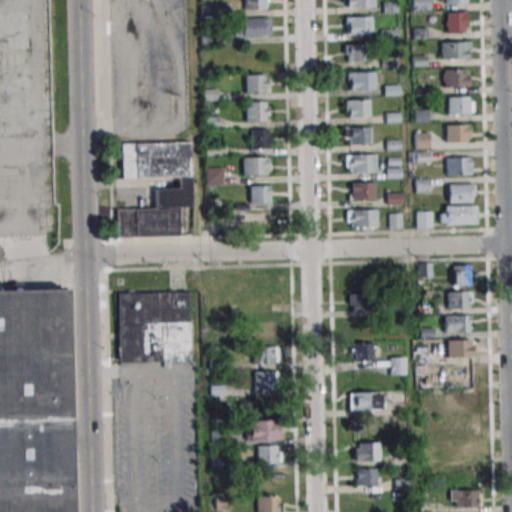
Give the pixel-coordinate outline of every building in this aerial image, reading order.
[(266,0),(243,0),(243,9),(267,9),(266,0)] [(430,0),(411,0),(411,10),(430,10),(430,0)] [(468,12),(445,12),(445,32),(468,32),(468,12)] [(372,16),(345,16),(345,34),(372,34),(372,16)] [(270,18),(235,18),(236,37),(270,36),(270,18)] [(440,42),(440,59),(467,59),(467,42),(440,42)] [(363,45),(342,45),(342,61),(363,61),(363,45)] [(468,69),(441,69),(441,86),(468,86),(468,69)] [(346,72),(346,89),(374,89),(374,72),(346,72)] [(244,93),(268,93),(268,75),(244,75),(244,93)] [(446,97),(446,113),(471,113),(471,97),(446,97)] [(369,117),(369,100),(344,100),(344,117),(369,117)] [(268,102),(245,102),(245,122),(268,122),(268,102)] [(413,122),(429,122),(429,110),(413,110),(413,122)] [(444,125),(444,142),(469,142),(469,125),(444,125)] [(343,145),(370,145),(370,127),(343,127),(343,145)] [(249,149),(268,149),(268,129),(249,129),(249,149)] [(429,132),(413,132),(413,149),(429,149),(429,132)] [(121,178),(178,177),(179,188),(154,188),(155,208),(116,209),(116,237),(179,236),(179,207),(191,207),(190,142),(120,143),(121,178)] [(375,154),(344,154),(344,173),(375,173),(375,154)] [(269,157),(242,157),(242,175),(269,175),(269,157)] [(470,157),(445,157),(445,175),(470,175),(470,157)] [(221,168),(205,168),(205,183),(221,183),(221,168)] [(374,182),(350,182),(350,199),(374,199),(374,182)] [(473,184),(447,184),(447,202),(473,202),(473,184)] [(269,203),(269,185),(248,185),(248,203),(269,203)] [(438,205),(438,224),(476,224),(476,205),(438,205)] [(345,227),(377,227),(377,209),(345,209),(345,227)] [(233,211),(233,229),(271,229),(271,211),(233,211)] [(430,211),(415,211),(415,228),(430,228),(430,211)] [(430,277),(431,264),(418,264),(418,276),(430,277)] [(452,285),(469,285),(469,267),(452,267),(452,285)] [(243,270),(243,287),(276,287),(276,270),(243,270)] [(0,511),(71,511),(62,283),(0,285),(0,511)] [(118,291),(118,363),(189,362),(188,291),(118,291)] [(446,309),(470,309),(470,291),(446,291),(446,309)] [(372,293),(348,293),(348,310),(372,310),(372,293)] [(443,316),(443,332),(471,332),(471,316),(443,316)] [(351,336),(374,336),(374,319),(351,319),(351,336)] [(273,338),(273,321),(252,321),(252,338),(273,338)] [(473,340),(446,340),(446,356),(473,356),(473,340)] [(351,362),(372,362),(372,343),(351,343),(351,362)] [(251,364),(278,364),(278,346),(251,346),(251,364)] [(388,357),(388,375),(405,374),(405,357),(388,357)] [(446,366),(446,382),(474,382),(474,366),(446,366)] [(276,372),(253,372),(253,390),(276,390),(276,372)] [(476,390),(446,390),(446,407),(476,407),(476,390)] [(382,411),(382,393),(349,393),(349,411),(382,411)] [(405,394),(388,394),(388,415),(405,415),(405,394)] [(451,432),(481,432),(481,415),(451,415),(451,432)] [(281,420),(246,420),(246,440),(281,440),(281,420)] [(481,457),(481,439),(451,439),(451,457),(481,457)] [(379,443),(353,443),(353,461),(379,461),(379,443)] [(256,463),(281,463),(281,445),(256,445),(256,463)] [(375,468),(354,468),(354,486),(375,486),(375,468)] [(278,489),(278,471),(257,471),(257,489),(278,489)] [(449,506),(480,506),(480,490),(449,490),(449,506)] [(383,511),(383,492),(353,492),(353,511),(383,511)] [(278,511),(278,496),(255,496),(255,511),(278,511)]
